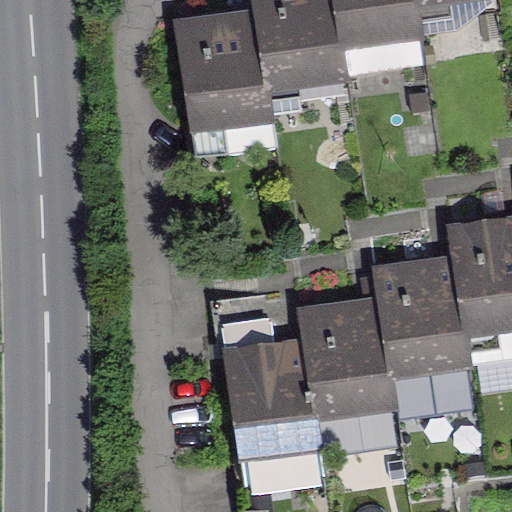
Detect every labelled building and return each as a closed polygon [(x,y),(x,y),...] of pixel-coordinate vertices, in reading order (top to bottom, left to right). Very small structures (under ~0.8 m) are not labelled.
[(333,84),(322,0),(245,0),(247,12),(257,98),(333,84)] [(409,44),(402,0),(322,0),(330,56),(409,44)] [(487,0),(402,0),(405,13),(487,0)] [(259,129),(247,12),(170,21),(181,145),(259,129)] [(511,335),(511,216),(438,227),(441,257),(452,345),(511,335)] [(454,372),(441,257),(365,268),(369,301),(379,385),(454,372)] [(383,414),(369,301),(290,314),(293,342),(302,428),(383,414)] [(305,460),(293,342),(211,352),(224,471),(305,460)]
